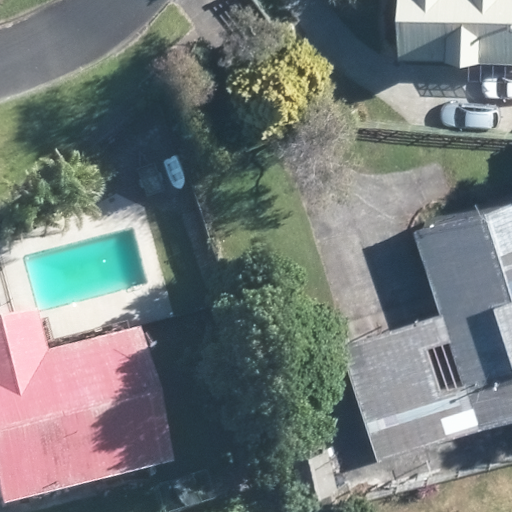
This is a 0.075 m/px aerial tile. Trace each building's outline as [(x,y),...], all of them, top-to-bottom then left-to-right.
[(511,0),(387,0),(386,52),(396,52),(511,55),(511,0)] [(511,191),(454,210),(407,226),(434,309),(332,343),(369,456),(511,407),(511,191)] [(88,218),(112,211),(108,198),(85,206),(88,218)] [(181,466),(149,332),(58,354),(48,314),(27,319),(0,326),(0,449),(0,450),(13,505),(181,466)] [(263,378),(302,364),(296,345),(256,360),(263,378)] [(345,501),(384,486),(377,469),(352,479),(338,485),(345,501)]
